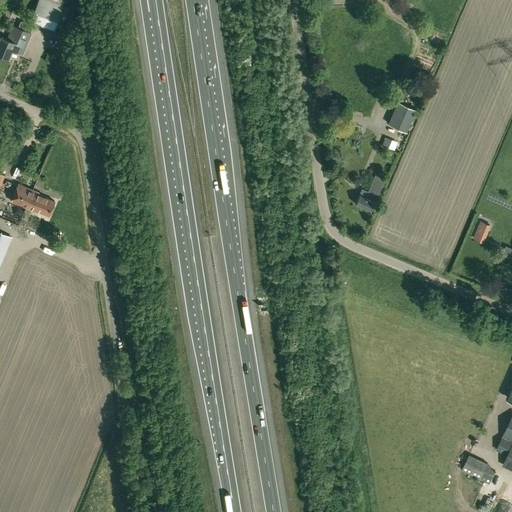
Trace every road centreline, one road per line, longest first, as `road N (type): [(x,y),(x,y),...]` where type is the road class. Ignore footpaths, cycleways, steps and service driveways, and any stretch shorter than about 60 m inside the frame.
road 1 (motorway): [(274,511),(192,0)]
road 2 (motorway): [(155,0),(233,511)]
road 3 (unclassified): [(511,312),(339,238),(329,225),(290,0)]
